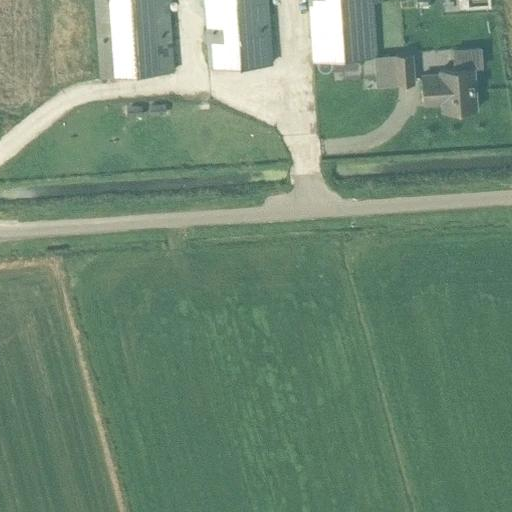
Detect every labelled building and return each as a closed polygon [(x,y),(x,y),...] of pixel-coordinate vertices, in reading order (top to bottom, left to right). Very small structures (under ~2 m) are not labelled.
[(94,0),(100,76),(173,70),(167,0),(94,0)] [(272,63),(267,0),(204,0),(209,68),(272,63)] [(308,0),(311,40),(313,60),(333,58),(360,57),(375,56),(375,53),(374,47),(374,36),(371,2),(383,1),(382,0),(308,0)] [(441,74),(421,75),(421,83),(423,103),(443,102),(443,111),(476,109),(474,89),(473,67),(482,66),(480,48),(454,50),(455,68),(440,69),(441,74)] [(411,53),(375,56),(376,65),(377,84),(398,83),(398,85),(414,83),(411,53)] [(360,57),(333,58),(334,75),(361,72),(360,57)] [(166,102),(150,103),(151,113),(166,112),(166,102)] [(142,103),(127,104),(127,115),(142,114),(142,103)]
